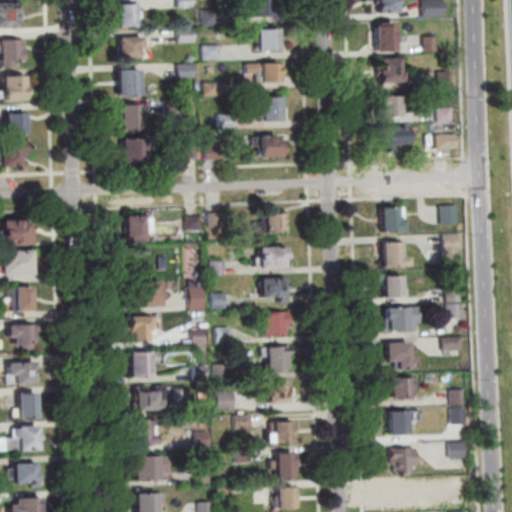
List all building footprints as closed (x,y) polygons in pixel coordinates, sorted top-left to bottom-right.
[(177,0),(193,0),(194,9),(178,10),(177,0)] [(246,0),(247,14),(271,14),(270,0),(246,0)] [(388,0),(389,11),(368,11),(367,0),(388,0)] [(441,0),(441,18),(420,19),(419,0),(441,0)] [(16,29),(0,29),(0,5),(18,5),(19,24),(16,24),(16,29)] [(136,29),(119,29),(118,6),(135,6),(136,29)] [(201,10),(219,9),(219,25),(202,26),(201,10)] [(388,21),(389,47),(366,48),(365,22),(388,21)] [(177,43),(177,29),(195,29),(195,43),(177,43)] [(279,31),(280,53),(258,53),(257,31),(279,31)] [(142,35),(115,36),(116,57),(142,57),(142,35)] [(435,38),(435,53),(422,53),(421,38),(435,38)] [(0,54),(0,40),(25,40),(25,53),(23,53),(23,63),(14,63),(14,68),(4,68),(4,64),(1,64),(1,54),(0,54)] [(203,46),(220,45),(220,60),(203,61),(203,46)] [(188,60),(191,55),(196,58),(193,63),(188,60)] [(393,57),(394,80),(371,81),(370,57),(393,57)] [(279,62),(242,62),(242,71),(253,71),(253,80),(279,80),(279,62)] [(195,63),(195,79),(177,79),(177,64),(195,63)] [(118,73),(141,72),(142,99),(119,99),(118,73)] [(451,72),(452,88),(437,89),(436,73),(451,72)] [(2,77),(25,77),(26,103),(3,103),(2,77)] [(204,83),(218,82),(218,96),(204,96),(204,83)] [(393,94),(393,116),(372,117),(371,95),(393,94)] [(282,100),(283,123),(263,124),(262,101),(282,100)] [(140,132),(123,133),(122,107),(140,107),(140,132)] [(451,108),(451,122),(436,123),(436,109),(451,108)] [(235,129),(220,129),(219,115),(235,114),(235,129)] [(27,137),(7,138),(7,136),(0,136),(0,126),(6,126),(6,116),(26,116),(27,137)] [(402,126),(402,143),(371,142),(372,125),(402,126)] [(280,156),(280,134),(255,134),(255,157),(280,156)] [(455,135),(456,150),(450,150),(450,151),(436,152),(435,136),(455,135)] [(147,165),(123,166),(122,142),(147,141),(147,165)] [(205,160),(205,142),(221,142),(221,160),(205,160)] [(1,170),(1,166),(0,166),(0,143),(26,143),(26,154),(19,154),(20,169),(1,170)] [(199,160),(186,161),(186,146),(199,145),(199,160)] [(398,206),(399,231),(371,232),(371,207),(398,206)] [(456,207),(457,225),(439,226),(438,208),(456,207)] [(210,214),(225,213),(225,227),(210,227),(210,214)] [(287,235),(268,235),(267,216),(286,216),(287,235)] [(187,218),(202,217),(202,231),(187,231),(187,218)] [(126,220),(150,219),(151,235),(126,236),(126,220)] [(2,224),(2,248),(32,247),(31,223),(2,224)] [(457,236),(458,251),(456,251),(456,263),(443,263),(443,252),(441,252),(441,236),(457,236)] [(400,240),(401,266),(373,267),(372,241),(400,240)] [(261,270),(260,250),(286,249),(287,270),(261,270)] [(2,255),(3,278),(33,277),(33,254),(2,255)] [(211,275),(211,261),(225,261),(226,274),(211,275)] [(406,275),(407,296),(374,298),(373,277),(406,275)] [(288,304),(279,304),(279,300),(262,300),(262,281),(287,281),(288,304)] [(160,284),(161,307),(130,308),(130,285),(160,284)] [(32,287),(33,311),(14,312),(14,298),(9,298),(8,288),(32,287)] [(204,287),(205,311),(191,311),(190,288),(204,287)] [(459,291),(460,303),(445,304),(445,291),(459,291)] [(227,309),(213,309),(213,293),(226,293),(227,309)] [(414,306),(415,330),(379,331),(379,308),(414,306)] [(460,306),(460,320),(446,320),(446,306),(460,306)] [(261,312),(287,311),(288,326),(287,326),(287,335),(262,336),(262,329),(254,329),(254,320),(262,320),(261,312)] [(130,320),(155,319),(155,328),(151,329),(152,347),(134,347),(134,335),(130,335),(130,320)] [(9,328),(40,327),(41,333),(34,333),(35,351),(23,351),(22,346),(15,346),(14,340),(9,340),(9,328)] [(218,344),(217,328),(231,328),(232,343),(218,344)] [(194,345),(193,329),(205,329),(206,345),(194,345)] [(461,338),(462,352),(442,352),(441,338),(461,338)] [(403,341),(404,366),(378,366),(377,342),(403,341)] [(285,346),(286,371),(267,372),(266,347),(285,346)] [(131,355),(160,354),(160,364),(151,364),(152,380),(131,380),(131,355)] [(195,375),(194,361),(206,360),(207,375),(195,375)] [(214,378),(214,363),(230,363),(230,377),(214,378)] [(35,365),(36,386),(15,387),(15,378),(9,379),(8,366),(35,365)] [(411,376),(412,396),(382,397),(381,377),(411,376)] [(288,403),(269,404),(268,381),(288,381),(288,403)] [(166,388),(166,400),(162,400),(163,413),(136,414),(135,388),(166,388)] [(463,391),(464,406),(450,407),(449,392),(463,391)] [(234,392),(235,409),(217,409),(216,392),(234,392)] [(36,394),(37,420),(20,420),(19,395),(36,394)] [(195,401),(209,400),(209,414),(195,415),(195,401)] [(411,408),(410,431),(385,430),(385,407),(411,408)] [(465,410),(465,426),(450,426),(450,410),(465,410)] [(235,431),(235,415),(250,415),(251,430),(235,431)] [(157,446),(135,447),(134,422),(150,422),(150,436),(157,436),(157,446)] [(270,423),(291,422),(292,444),(271,444),(270,423)] [(19,453),(19,451),(0,451),(0,439),(15,438),(15,432),(19,431),(19,429),(38,429),(39,453),(19,453)] [(209,433),(210,448),(197,448),(196,433),(209,433)] [(465,443),(465,460),(448,460),(448,444),(465,443)] [(410,447),(411,471),(387,472),(385,448),(410,447)] [(251,460),(237,461),(236,449),(250,449),(251,460)] [(294,480),(275,481),(274,455),(293,454),(294,480)] [(170,472),(159,472),(159,484),(135,484),(135,457),(170,456),(170,472)] [(38,466),(39,488),(33,488),(32,486),(15,486),(14,467),(38,466)] [(211,468),(212,483),(197,484),(197,469),(211,468)] [(405,481),(406,501),(383,502),(382,482),(405,481)] [(220,494),(220,483),(232,482),(233,493),(220,494)] [(295,511),(278,511),(277,489),(295,489),(295,511)] [(136,511),(136,490),(146,490),(146,496),(164,495),(165,507),(157,507),(157,511),(136,511)] [(41,511),(16,511),(16,500),(41,499),(41,511)] [(200,511),(200,502),(212,502),(212,511),(200,511)]
